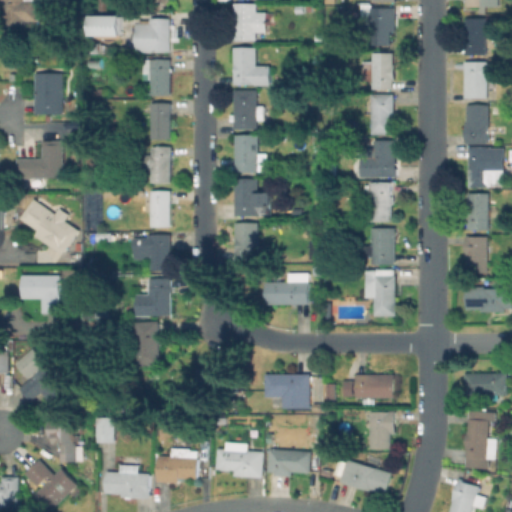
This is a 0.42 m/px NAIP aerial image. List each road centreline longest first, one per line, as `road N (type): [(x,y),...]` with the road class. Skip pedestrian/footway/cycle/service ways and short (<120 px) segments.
road 1 (residential): [(430,0),(432,418),(410,511)]
road 2 (residential): [(200,0),(201,265),(228,313)]
road 3 (residential): [(228,313),(262,334),(300,342),(511,340)]
road 4 (residential): [(200,511),(277,504),(336,511)]
